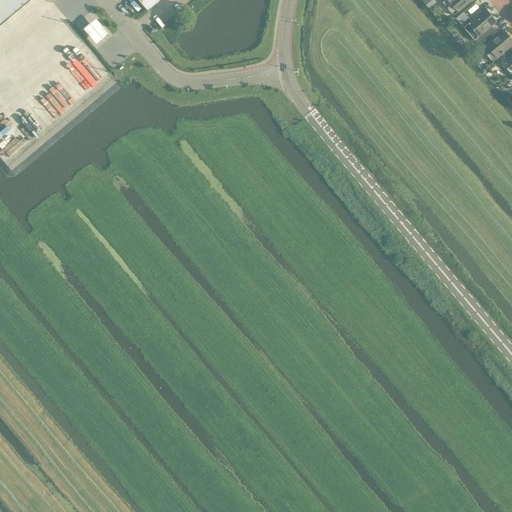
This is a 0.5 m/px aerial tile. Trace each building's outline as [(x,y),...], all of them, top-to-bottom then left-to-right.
[(0,0),(0,24),(29,0),(0,0)] [(137,0),(146,11),(158,0),(137,0)] [(445,0),(443,2),(449,9),(454,16),(472,1),(470,0),(445,0)] [(485,9),(463,27),(469,34),(478,45),(483,41),(493,32),(496,30),(492,25),(496,22),(485,9)] [(108,33),(95,18),(83,28),(96,43),(108,33)] [(493,32),(483,41),(492,51),(487,55),(493,62),(502,54),(511,45),(511,41),(503,30),(499,34),(496,30),(493,32)] [(511,45),(502,54),(510,65),(506,68),(511,75),(511,74),(511,45)]
